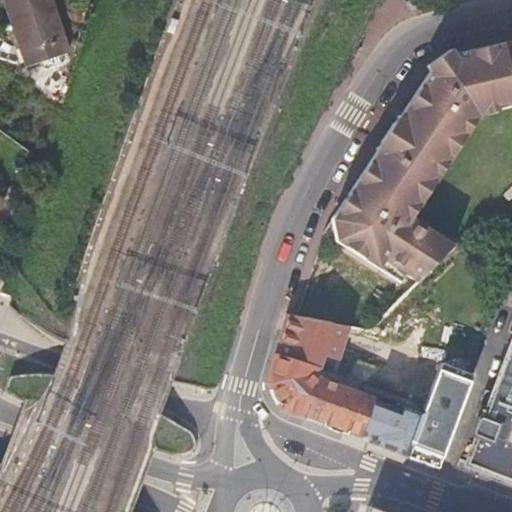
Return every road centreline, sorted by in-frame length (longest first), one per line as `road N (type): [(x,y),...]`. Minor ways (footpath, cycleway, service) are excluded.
road 1 (secondary): [(244,384),(294,225),(387,61),(437,27),(511,7)]
road 2 (secondary): [(230,489),(152,470),(0,411)]
road 3 (secondary): [(0,442),(176,511)]
road 4 (residential): [(462,511),(382,484),(300,494)]
